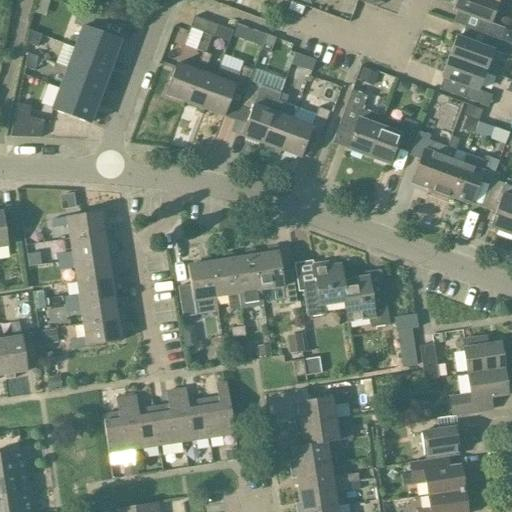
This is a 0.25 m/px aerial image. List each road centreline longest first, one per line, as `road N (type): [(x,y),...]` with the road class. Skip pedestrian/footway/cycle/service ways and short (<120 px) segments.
road 1 (residential): [(511,281),(298,207),(186,179)]
road 2 (residential): [(186,179),(141,257),(163,371)]
road 3 (residential): [(111,166),(115,132),(163,0)]
road 4 (residential): [(308,19),(358,34),(413,16),(419,0)]
